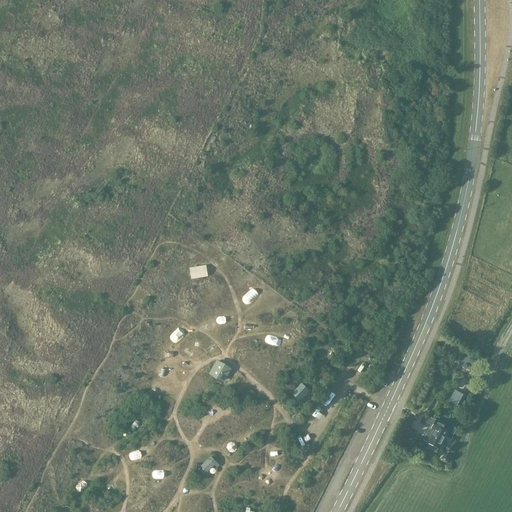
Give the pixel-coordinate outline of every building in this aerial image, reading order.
[(217,361),(209,375),(221,382),(229,368),(217,361)] [(299,402),(309,391),(301,383),(291,394),(299,402)] [(464,395),(454,389),(450,397),(460,402),(464,395)] [(427,441),(426,443),(427,443),(426,446),(435,451),(437,448),(439,449),(446,436),(449,429),(450,428),(435,420),(430,429),(433,431),(430,436),(427,441)] [(206,473),(216,463),(209,457),(200,467),(206,473)]
